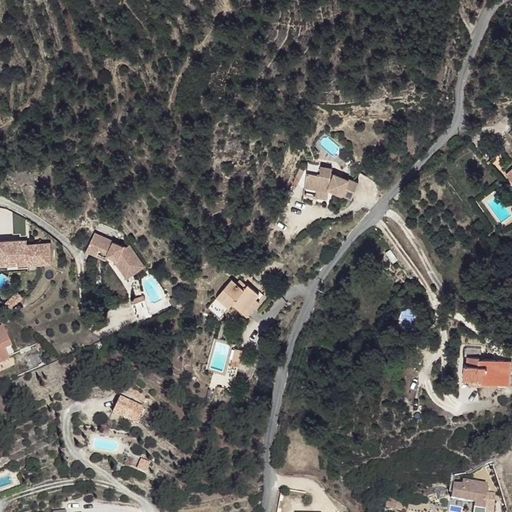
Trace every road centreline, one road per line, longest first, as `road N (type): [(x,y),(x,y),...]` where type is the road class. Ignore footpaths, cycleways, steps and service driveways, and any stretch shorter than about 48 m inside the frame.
road 1 (unclassified): [(263,511),(272,404),(289,336),(354,237),(452,129),(463,77),(493,12),(511,2)]
road 2 (unknown): [(384,203),(443,289),(511,301)]
